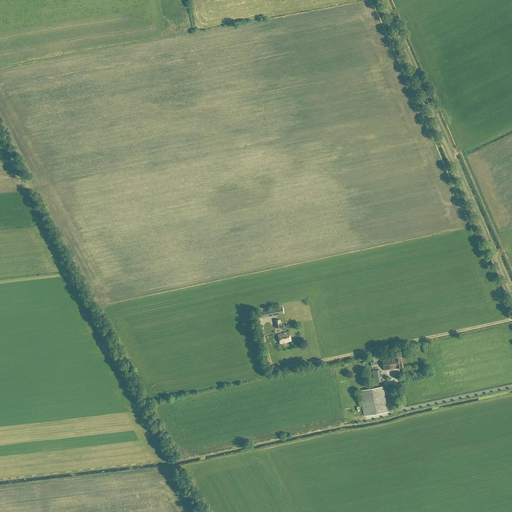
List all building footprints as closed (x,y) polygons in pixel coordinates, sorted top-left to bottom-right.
[(272,316),(271,310),(258,313),(259,319),(272,316)] [(279,344),(291,342),(289,332),(277,335),(279,344)] [(400,356),(382,360),(384,371),(402,367),(400,356)] [(379,370),(373,372),(375,383),(381,382),(379,370)] [(364,416),(387,412),(383,387),(359,391),(364,416)]
